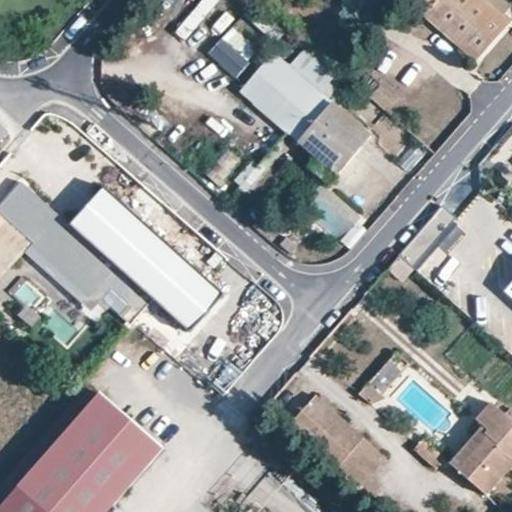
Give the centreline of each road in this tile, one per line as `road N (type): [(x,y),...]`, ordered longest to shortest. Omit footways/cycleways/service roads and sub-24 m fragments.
road 1 (residential): [(58,71),(95,113),(287,279),(320,292)]
road 2 (residential): [(320,292),(348,280),(511,91)]
road 3 (unknown): [(247,395),(151,511)]
road 4 (residential): [(247,395),(320,292)]
